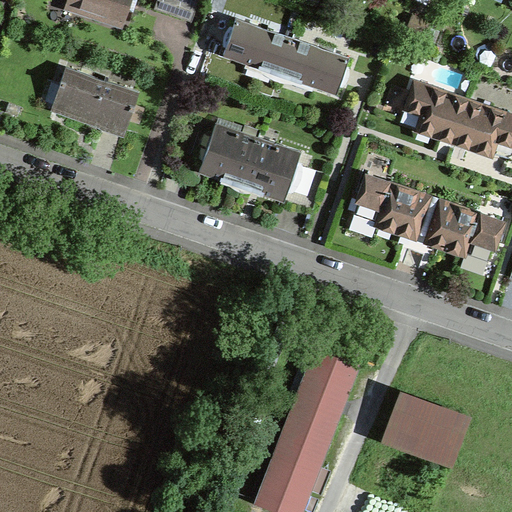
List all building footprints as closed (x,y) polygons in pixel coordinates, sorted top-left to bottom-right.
[(67,0),(65,5),(123,24),(130,0),(67,0)] [(161,0),(159,9),(187,18),(193,0),(161,0)] [(426,33),(430,22),(412,14),(407,26),(426,33)] [(280,72),(292,37),(236,17),(223,53),(280,72)] [(337,92),(349,56),(292,37),(280,72),(337,92)] [(66,65),(60,82),(69,85),(61,107),(126,129),(139,91),(66,65)] [(454,139),(469,99),(414,80),(400,121),(454,139)] [(511,113),(469,99),(454,139),(509,158),(511,148),(511,113)] [(242,184),(258,136),(215,122),(199,169),(242,184)] [(284,198),(301,151),(258,136),(242,184),(284,198)] [(378,223),(416,236),(430,195),(392,182),(389,189),(385,188),(387,180),(367,174),(354,212),(378,221),(378,223)] [(502,220),(482,213),(480,220),(475,219),(477,212),(440,199),(425,239),(463,252),(464,250),(489,259),(502,220)] [(297,324),(292,339),(313,348),(318,333),(297,324)] [(327,350),(318,346),(258,500),(288,511),(299,511),(357,362),(327,350)] [(467,413),(391,383),(370,436),(394,445),(446,465),(467,413)]
